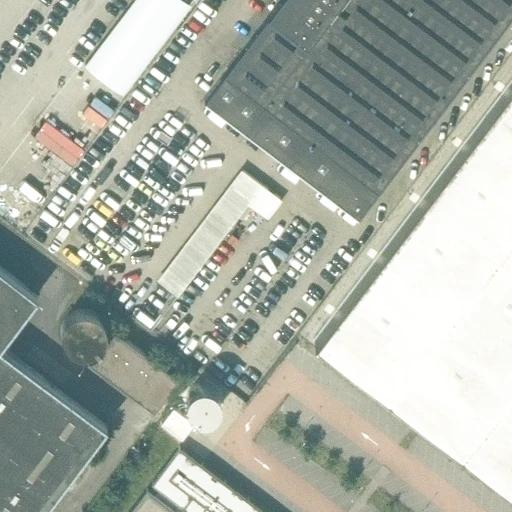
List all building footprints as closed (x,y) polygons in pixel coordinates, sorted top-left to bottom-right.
[(186,0),(132,0),(85,63),(123,92),(191,3),(186,0)] [(358,217),(378,190),(511,13),(511,0),(279,0),(203,100),(358,217)] [(511,76),(312,337),(511,489),(511,76)] [(211,247),(244,200),(270,218),(285,196),(242,166),(194,235),(211,247)] [(0,266),(0,511),(36,511),(104,423),(0,344),(0,337),(34,292),(0,266)] [(82,354),(79,354),(152,409),(177,377),(104,321),(105,324),(105,326),(106,329),(106,332),(106,334),(105,337),(105,339),(103,342),(102,344),(101,346),(99,348),(97,350),(95,351),(92,352),(90,353),(87,354),(85,354),(82,354)] [(138,477),(111,511),(511,511),(511,489),(312,337),(181,511),(138,477)]
